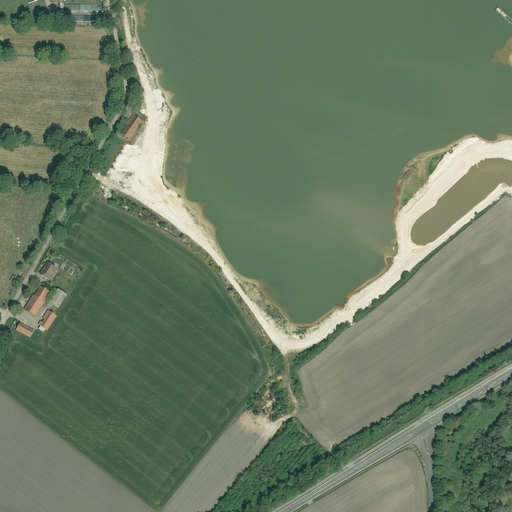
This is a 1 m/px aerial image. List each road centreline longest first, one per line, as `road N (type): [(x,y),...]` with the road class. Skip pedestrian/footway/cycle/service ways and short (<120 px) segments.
road 1 (residential): [(5,318),(128,97),(109,0)]
road 2 (tertiary): [(287,511),(421,429)]
